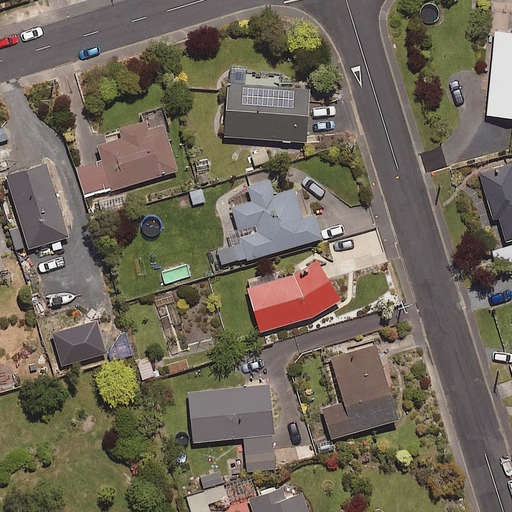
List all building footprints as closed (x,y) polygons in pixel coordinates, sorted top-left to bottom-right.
[(511,117),(511,33),(496,32),(488,115),(511,117)] [(278,77),(251,75),(251,86),(229,84),(226,137),(307,142),(311,86),(277,84),(278,77)] [(165,126),(147,131),(145,123),(122,130),(125,138),(99,146),(104,160),(78,168),(87,197),(178,170),(165,126)] [(500,218),(507,240),(511,238),(511,163),(480,173),(494,220),(500,218)] [(31,249),(68,237),(46,164),(8,176),(31,249)] [(295,189),(274,195),(270,181),(248,187),(252,201),(233,206),(240,229),(231,232),(239,262),(322,239),(315,215),(303,218),(295,189)] [(497,268),(511,263),(511,245),(492,251),(497,268)] [(321,260),(294,275),(247,288),(259,331),(313,316),(342,300),(321,260)] [(333,439),(399,420),(378,345),(333,358),(346,403),(325,409),(333,439)] [(158,376),(154,360),(137,365),(142,381),(158,376)] [(247,471),(275,469),(271,387),(190,391),(193,442),(245,439),(247,471)] [(210,511),(209,505),(228,499),(224,487),(187,498),(191,511),(210,511)] [(308,511),(303,494),(283,500),(280,490),(251,500),(255,511),(308,511)]
